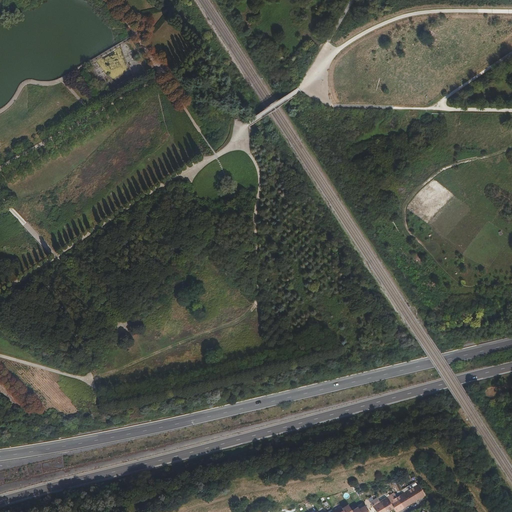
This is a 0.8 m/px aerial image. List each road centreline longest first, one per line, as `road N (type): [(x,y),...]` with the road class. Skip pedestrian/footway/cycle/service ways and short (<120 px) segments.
road 1 (trunk): [(0,501),(511,367)]
road 2 (trunk): [(511,343),(0,456)]
